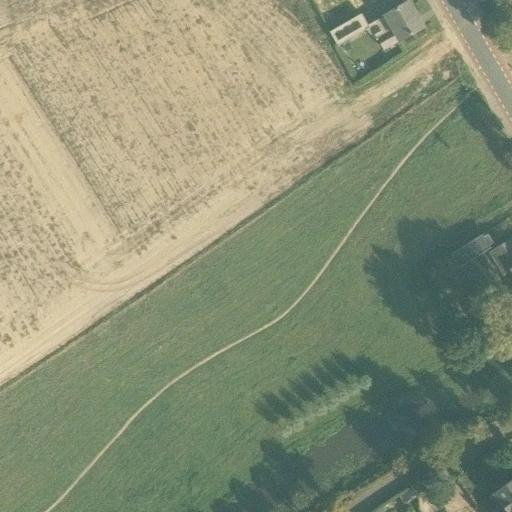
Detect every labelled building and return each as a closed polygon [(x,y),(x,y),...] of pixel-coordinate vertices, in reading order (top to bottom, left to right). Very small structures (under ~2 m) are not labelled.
[(389,45),(424,28),(409,2),(386,14),(393,26),(382,32),(383,35),(377,38),(382,48),(389,45)] [(329,33),(337,47),(352,39),(369,28),(361,15),(329,33)] [(450,255),(459,269),(491,248),(482,235),(450,255)] [(511,239),(489,254),(502,275),(510,270),(511,272),(511,239)] [(511,511),(511,480),(490,497),(497,506),(496,507),(499,510),(496,511),(511,511)] [(412,488),(401,495),(406,503),(417,496),(412,488)]
